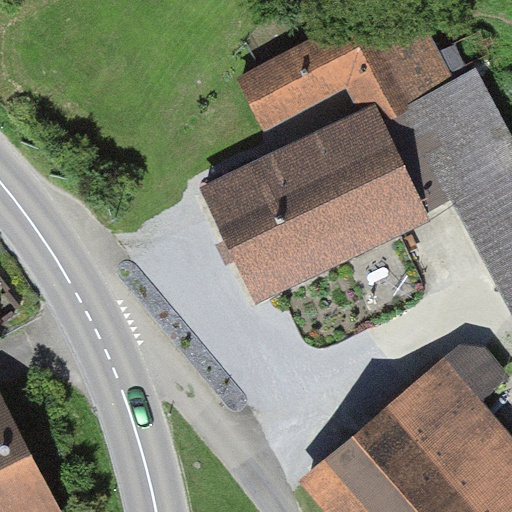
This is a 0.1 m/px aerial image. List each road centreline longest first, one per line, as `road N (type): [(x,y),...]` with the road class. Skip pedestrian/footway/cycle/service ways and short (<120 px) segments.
road 1 (unclassified): [(298,511),(256,454),(48,237)]
road 2 (tertiary): [(159,511),(136,421),(48,237)]
